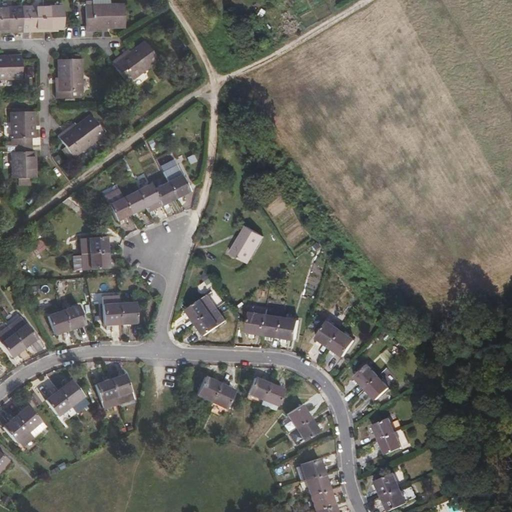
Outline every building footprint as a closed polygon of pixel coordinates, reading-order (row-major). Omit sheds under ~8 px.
[(126,2),(87,3),(87,29),(94,29),(95,26),(126,25),(126,2)] [(62,4),(43,5),(28,5),(27,12),(22,12),(13,12),(13,5),(0,6),(0,5),(0,27),(1,28),(14,27),(14,30),(22,30),(30,29),(30,27),(43,27),(62,26),(62,4)] [(185,56),(171,39),(159,48),(173,66),(185,56)] [(110,62),(125,82),(158,58),(144,41),(119,60),(117,57),(110,62)] [(0,76),(21,76),(21,54),(0,54),(0,76)] [(56,90),(56,97),(82,97),(81,58),(60,59),(60,89),(56,90)] [(23,61),(23,78),(33,78),(33,61),(23,61)] [(29,150),(29,142),(29,135),(33,135),(32,109),(10,110),(10,136),(12,136),(12,142),(13,151),(10,151),(11,176),(33,176),(32,150),(29,150)] [(62,130),(56,135),(71,154),(102,132),(88,114),(64,132),(62,130)] [(175,161),(163,167),(166,174),(178,168),(175,161)] [(166,174),(170,183),(178,199),(190,194),(178,168),(166,174)] [(178,199),(170,183),(156,192),(163,207),(178,199)] [(153,185),(139,192),(147,207),(149,213),(163,207),(156,192),(153,185)] [(133,214),(125,199),(120,187),(105,194),(118,221),(133,214)] [(133,214),(147,207),(139,192),(125,199),(133,214)] [(232,256),(249,265),(265,239),(247,230),(232,256)] [(90,241),(91,255),(108,254),(108,240),(90,241)] [(109,270),(108,254),(91,255),(91,271),(109,270)] [(198,324),(219,311),(208,296),(188,311),(198,324)] [(122,326),(121,307),(121,299),(104,301),(107,327),(122,326)] [(139,306),(121,307),(122,326),(140,324),(139,306)] [(82,309),(67,315),(73,331),(89,325),(82,309)] [(267,336),(269,318),(270,313),(253,309),(249,333),(267,336)] [(219,311),(198,324),(208,338),(228,323),(219,311)] [(73,331),(67,315),(50,321),(57,337),(73,331)] [(283,339),(286,321),(269,318),(267,336),(283,339)] [(24,321),(11,330),(27,349),(40,339),(31,327),(29,328),(24,321)] [(304,325),(286,321),(283,339),(300,342),(304,325)] [(322,341),(333,349),(344,333),(332,325),(322,341)] [(27,349),(11,330),(0,337),(0,339),(13,358),(27,349)] [(344,333),(333,349),(347,359),(358,343),(344,333)] [(359,380),(369,391),(381,380),(370,369),(359,380)] [(225,370),(219,383),(233,390),(236,384),(230,381),(233,374),(225,370)] [(127,378),(112,384),(118,400),(120,407),(135,402),(127,378)] [(216,401),(223,387),(209,380),(203,394),(216,401)] [(381,380),(369,391),(381,402),(393,392),(381,380)] [(266,407),(268,402),(274,388),(260,381),(252,400),(266,407)] [(61,393),(72,408),(78,416),(90,407),(73,384),(61,393)] [(103,405),(118,400),(112,384),(98,389),(103,405)] [(223,387),(216,401),(231,408),(238,394),(223,387)] [(274,388),(268,402),(282,409),(288,394),(274,388)] [(60,418),(72,408),(61,393),(48,403),(60,418)] [(18,420),(36,440),(49,430),(32,409),(18,420)] [(324,436),(315,423),(307,411),(295,419),(302,432),(310,445),(324,436)] [(25,449),(36,440),(18,420),(6,429),(18,444),(20,443),(25,449)] [(377,428),(384,440),(399,432),(393,420),(377,428)] [(406,446),(399,432),(384,440),(391,454),(406,446)] [(0,454),(0,474),(10,463),(0,454)] [(310,482),(328,477),(323,464),(306,469),(310,482)] [(382,484),(390,498),(405,491),(397,475),(382,484)] [(333,492),(328,477),(310,482),(315,498),(333,492)] [(399,511),(413,505),(405,491),(390,498),(397,511),(399,511)] [(333,492),(315,498),(319,511),(328,511),(338,509),(333,492)]
